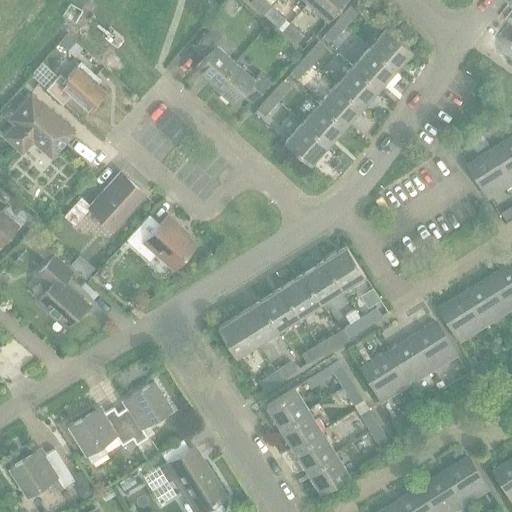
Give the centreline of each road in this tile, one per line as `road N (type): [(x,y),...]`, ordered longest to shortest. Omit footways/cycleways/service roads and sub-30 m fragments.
road 1 (residential): [(254,169),(187,98),(176,97),(122,150),(197,219)]
road 2 (residential): [(339,206),(397,300),(511,230)]
road 3 (residential): [(284,509),(162,314)]
road 4 (residential): [(339,206),(462,38)]
road 5 (residential): [(339,509),(465,437),(495,439),(511,430)]
road 6 (residential): [(162,314),(309,223)]
